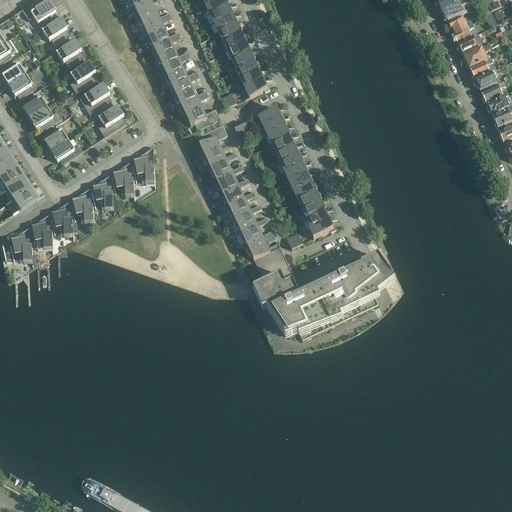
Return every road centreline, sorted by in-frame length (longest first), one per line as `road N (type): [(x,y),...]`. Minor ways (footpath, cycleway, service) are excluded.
road 1 (residential): [(58,201),(159,135),(71,0)]
road 2 (residential): [(414,0),(511,198)]
road 3 (residential): [(352,230),(288,95)]
road 4 (residential): [(229,124),(292,258)]
road 5 (residential): [(168,0),(229,124)]
road 6 (residential): [(292,258),(305,283),(365,255),(352,230)]
